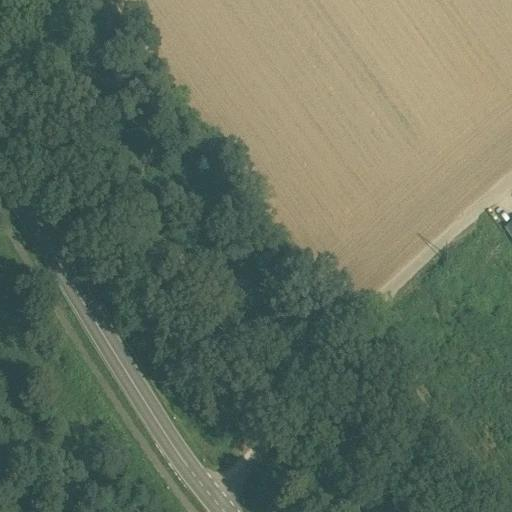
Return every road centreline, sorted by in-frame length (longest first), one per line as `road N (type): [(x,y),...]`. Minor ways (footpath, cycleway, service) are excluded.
road 1 (residential): [(511,179),(352,331),(217,509)]
road 2 (secondary): [(217,509),(0,174)]
